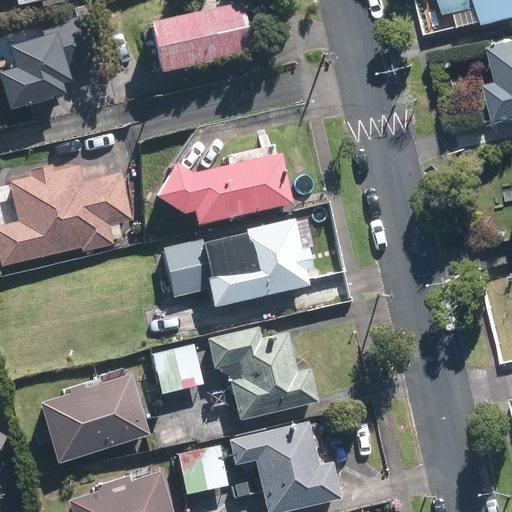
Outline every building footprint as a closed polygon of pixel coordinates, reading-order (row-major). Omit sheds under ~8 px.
[(18,0),(21,8),(55,0),(18,0)] [(485,23),(511,16),(511,0),(442,0),(445,12),(480,4),(485,23)] [(240,2),(153,21),(163,68),(250,49),(240,2)] [(18,68),(2,73),(13,108),(66,92),(63,82),(71,79),(67,67),(93,58),(80,16),(44,27),(47,35),(12,46),(18,68)] [(511,39),(488,45),(497,80),(485,83),(494,121),(511,116),(511,39)] [(293,205),(281,155),(195,174),(180,165),(158,200),(185,216),(196,214),(199,226),(293,205)] [(86,183),(82,166),(55,173),(54,168),(32,174),(33,177),(11,183),(21,224),(0,228),(0,254),(3,268),(82,249),(84,255),(115,248),(111,228),(134,222),(123,174),(86,183)] [(304,252),(296,220),(246,232),(247,236),(205,245),(204,240),(162,251),(173,299),(211,290),(216,310),(312,287),(309,272),(316,270),(311,250),(304,252)] [(261,337),(258,326),(206,338),(213,369),(238,364),(241,376),(229,380),(238,419),(312,402),(316,401),(309,367),(296,371),(287,331),(261,337)] [(178,392),(199,386),(190,348),(169,353),(170,360),(178,392)] [(157,396),(178,392),(170,360),(169,353),(148,358),(157,396)] [(147,435),(128,375),(98,384),(96,379),(66,389),(68,394),(37,404),(57,464),(146,435),(147,435)] [(320,462),(310,418),(229,437),(235,462),(256,457),(268,510),(269,510),(340,494),(340,493),(332,459),(320,462)] [(184,493),(228,484),(220,444),(176,453),(184,493)] [(174,511),(160,469),(130,479),(129,473),(99,483),(100,489),(69,498),(73,511),(174,511)] [(248,481),(232,484),(235,495),(251,492),(248,481)]
